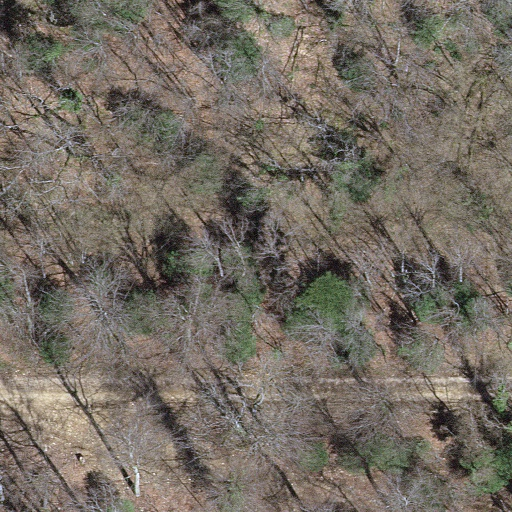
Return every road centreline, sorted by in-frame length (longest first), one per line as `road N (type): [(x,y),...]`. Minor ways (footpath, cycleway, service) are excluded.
road 1 (track): [(511,384),(0,390)]
road 2 (track): [(0,396),(144,448),(449,511)]
